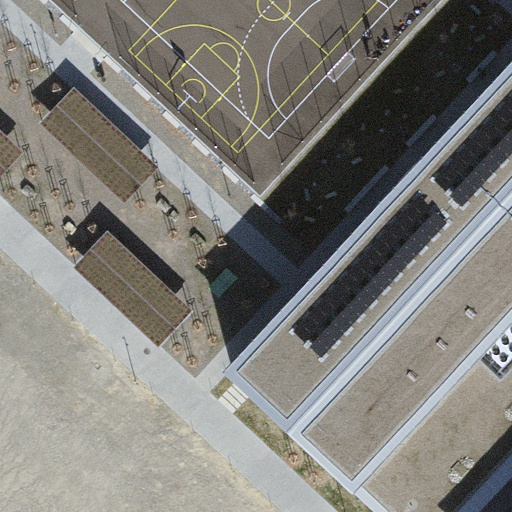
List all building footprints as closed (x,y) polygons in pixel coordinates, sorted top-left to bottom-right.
[(511,74),(233,373),(381,511),(466,511),(511,463),(511,74)] [(159,166),(75,87),(42,122),(126,201),(159,166)] [(0,177),(25,151),(0,127),(0,177)] [(193,312),(109,233),(76,268),(160,347),(193,312)] [(54,511),(94,511),(74,492),(54,511)]
